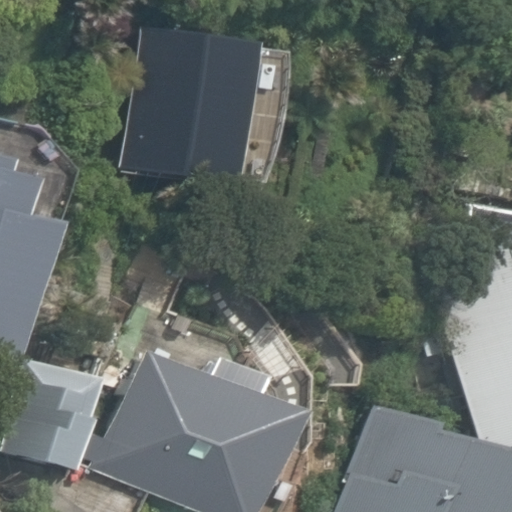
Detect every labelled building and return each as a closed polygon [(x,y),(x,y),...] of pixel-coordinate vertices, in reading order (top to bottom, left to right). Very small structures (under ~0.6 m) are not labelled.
[(287,52),(135,21),(105,161),(257,192),(287,52)] [(0,144),(0,357),(20,362),(58,214),(24,205),(33,168),(11,162),(15,148),(0,144)] [(511,278),(503,245),(425,267),(473,443),(511,432),(511,278)] [(251,511),(294,408),(138,345),(89,465),(205,511),(251,511)] [(72,464),(97,374),(26,355),(1,444),(72,464)] [(506,511),(511,498),(511,459),(361,409),(325,511),(506,511)]
